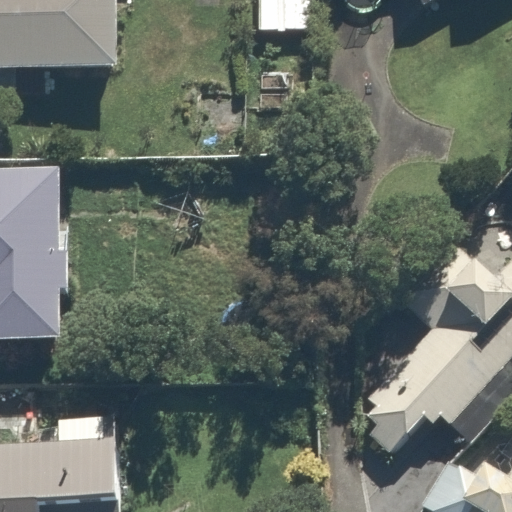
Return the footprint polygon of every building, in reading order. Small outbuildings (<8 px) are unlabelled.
[(0,0),(0,85),(131,86),(131,0),(0,0)] [(319,0),(260,0),(257,43),(317,47),(319,0)] [(418,0),(427,18),(463,0),(418,0)] [(0,184),(0,358),(72,359),(74,185),(0,184)] [(511,237),(509,235),(357,392),(383,418),(360,441),(395,475),(443,425),(453,435),(511,374),(511,237)] [(134,511),(137,438),(5,434),(6,414),(0,413),(0,511),(134,511)] [(511,511),(511,471),(498,493),(453,465),(422,511),(511,511)]
